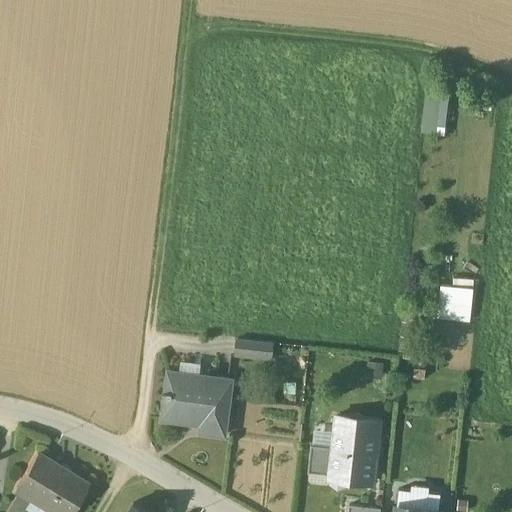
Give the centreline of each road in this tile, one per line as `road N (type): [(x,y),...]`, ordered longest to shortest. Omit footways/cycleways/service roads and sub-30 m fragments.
road 1 (track): [(186,29),(396,47),(511,78)]
road 2 (track): [(151,334),(186,29)]
road 3 (residential): [(0,410),(90,439),(217,511)]
